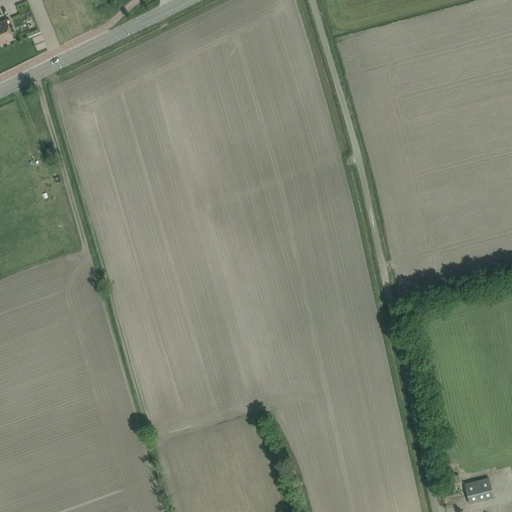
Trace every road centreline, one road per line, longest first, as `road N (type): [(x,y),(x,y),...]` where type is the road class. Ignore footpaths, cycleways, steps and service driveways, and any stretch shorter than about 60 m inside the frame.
road 1 (unclassified): [(435,511),(353,138),(310,0)]
road 2 (secondary): [(0,90),(189,0)]
